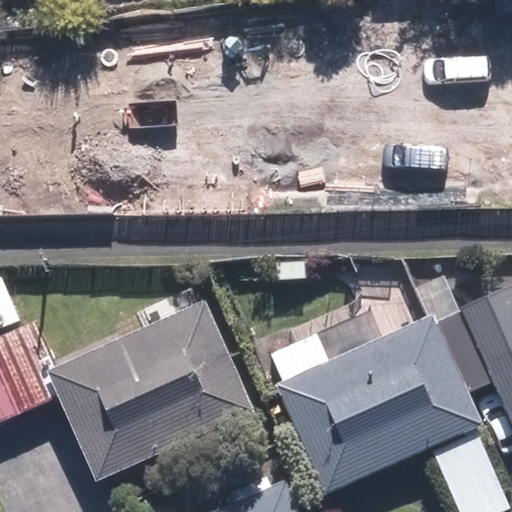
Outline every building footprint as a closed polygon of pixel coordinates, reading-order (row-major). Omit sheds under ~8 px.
[(369,53),(267,55),(270,198),(504,194),(502,30),(413,32),(413,66),(370,67),(369,53)] [(328,332),(276,352),(330,489),(441,445),(468,511),(506,511),(511,510),(511,473),(479,391),(503,382),(475,310),(430,328),(404,260),(367,275),(390,332),(336,353),(328,332)] [(0,423),(70,391),(58,363),(15,270),(0,276),(0,319),(7,333),(0,336),(0,423)] [(511,284),(471,300),(475,310),(503,382),(511,403),(511,284)] [(215,291),(58,363),(70,391),(110,479),(268,407),(215,291)] [(315,511),(300,478),(224,511),(315,511)]
